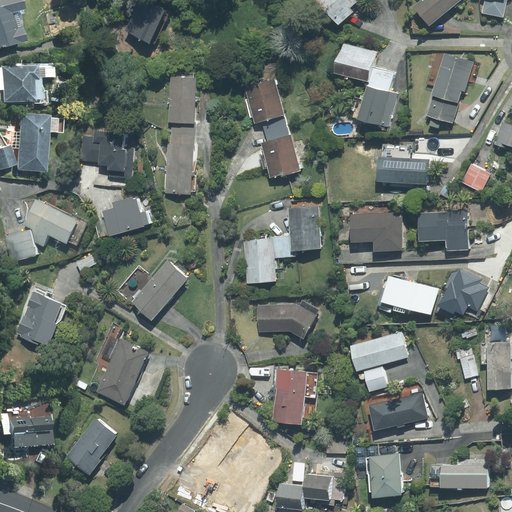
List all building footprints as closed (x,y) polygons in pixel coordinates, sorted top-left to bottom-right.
[(0,0),(0,45),(20,40),(16,26),(12,28),(7,12),(20,8),(17,0),(0,0)] [(171,10),(151,0),(142,0),(128,29),(154,42),(171,10)] [(320,0),(342,24),(357,11),(353,7),(361,0),(320,0)] [(433,25),(463,0),(423,0),(417,5),(433,25)] [(486,0),(484,13),(505,17),(508,0),(486,0)] [(360,118),(390,126),(399,92),(391,90),(396,73),(375,66),(379,52),(345,42),(337,72),(370,81),(360,118)] [(476,61),(446,52),(434,94),(435,95),(429,115),(455,123),(464,90),(467,91),(476,61)] [(18,65),(0,65),(0,101),(29,101),(29,99),(36,98),(35,76),(51,76),(51,63),(17,64),(18,65)] [(194,194),(199,77),(195,77),(195,73),(179,72),(179,76),(172,76),(170,122),(172,122),(171,143),(169,143),(167,192),(194,194)] [(286,175),(303,170),(293,134),(291,135),(286,115),(287,114),(277,79),(246,87),(257,123),(263,121),(269,140),(262,142),(273,177),(286,174),(286,175)] [(18,112),(13,169),(41,172),(46,114),(18,112)] [(511,123),(503,121),(497,144),(510,147),(511,144),(511,123)] [(133,178),(136,147),(126,146),(128,133),(98,130),(97,137),(84,136),(82,160),(102,162),(102,164),(112,165),(111,176),(133,178)] [(0,146),(0,167),(13,164),(7,144),(0,146)] [(408,182),(430,184),(432,159),(382,155),(380,180),(399,182),(399,184),(408,185),(408,182)] [(492,173),(472,163),(463,181),(483,191),(492,173)] [(111,235),(149,225),(148,224),(153,223),(150,210),(145,211),(141,197),(137,198),(136,196),(114,201),(116,207),(105,210),(111,235)] [(81,218),(38,199),(26,225),(34,229),(37,242),(46,246),(51,234),(70,242),(81,218)] [(273,238),(245,240),(249,283),(280,280),(278,258),(298,256),(297,250),(325,248),(321,205),(290,207),(293,235),(273,237),(273,238)] [(449,250),(471,249),(469,208),(449,209),(449,211),(421,212),(422,240),(449,239),(449,250)] [(404,212),(354,213),(355,241),(377,240),(377,251),(405,250),(404,212)] [(32,229),(8,235),(15,261),(39,255),(32,229)] [(156,320),(192,278),(170,259),(134,301),(156,320)] [(483,278),(461,268),(455,281),(453,280),(441,306),(457,313),(458,311),(466,314),(470,307),(479,311),(491,287),(481,283),(483,278)] [(384,301),(435,314),(441,288),(391,275),(384,301)] [(40,292),(23,336),(42,344),(43,341),(52,345),(61,323),(58,322),(66,302),(40,292)] [(261,331),(293,330),(307,338),(323,309),(305,299),(302,305),(299,303),(260,305),(261,331)] [(403,331),(353,345),(360,370),(410,357),(403,331)] [(129,404),(153,351),(123,338),(99,391),(129,404)] [(511,387),(511,341),(489,342),(492,388),(511,387)] [(306,423),(311,370),(279,368),(277,388),(278,388),(275,420),(306,423)] [(411,422),(431,417),(425,391),(372,403),(378,430),(400,424),(401,427),(412,424),(411,422)] [(46,414),(4,418),(5,433),(7,433),(8,446),(49,443),(46,414)] [(120,434),(98,417),(69,455),(93,474),(105,459),(103,457),(120,434)] [(403,452),(374,455),(378,496),(407,493),(403,452)] [(221,511),(235,511),(259,467),(236,455),(224,478),(212,472),(201,492),(213,498),(209,506),(221,511)] [(308,462),(295,461),(294,480),(306,481),(308,462)] [(444,487),(490,487),(491,465),(445,464),(444,487)] [(308,497),(334,499),(336,475),(310,473),(308,484),(283,482),(280,506),(307,509),(308,497)]
